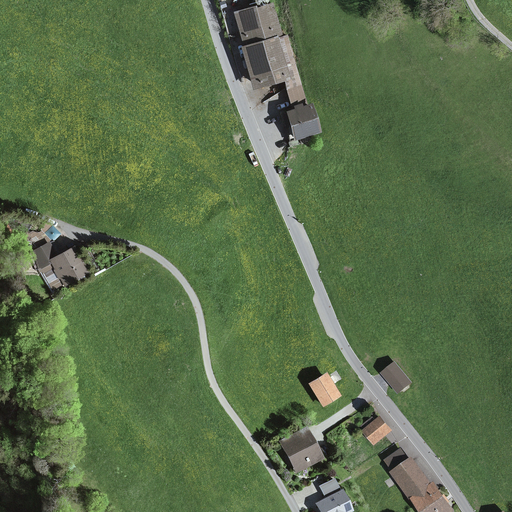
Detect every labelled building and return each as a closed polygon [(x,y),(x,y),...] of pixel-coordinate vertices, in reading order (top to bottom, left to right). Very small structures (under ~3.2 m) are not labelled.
[(282,38),(272,5),(235,16),(243,45),(239,46),(252,89),(285,80),(292,106),(306,102),(287,37),(282,38)] [(306,102),(292,106),(284,108),(290,126),(293,125),(297,139),(322,131),(313,100),(306,102)] [(53,237),(33,248),(45,270),(55,264),(66,285),(90,272),(74,244),(61,251),(53,237)] [(394,364),(382,375),(397,391),(409,381),(394,364)] [(339,394),(327,374),(310,384),(323,404),(339,394)] [(381,419),(364,432),(374,446),(392,433),(381,419)] [(320,457),(305,432),(281,445),(296,471),(320,457)] [(413,460),(392,475),(418,511),(458,511),(436,482),(431,485),(413,460)] [(350,511),(351,511),(332,480),(317,489),(324,501),(315,506),(318,511),(350,511)]
